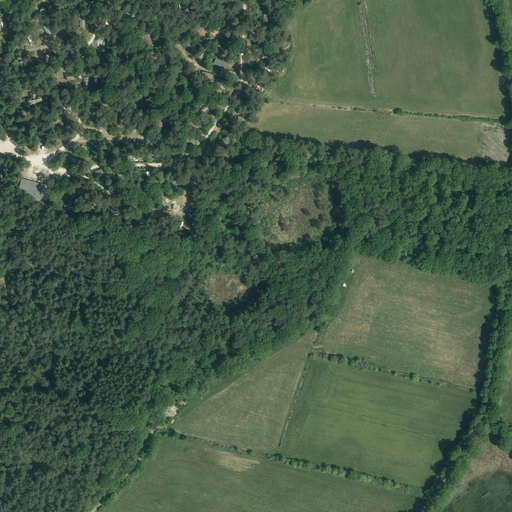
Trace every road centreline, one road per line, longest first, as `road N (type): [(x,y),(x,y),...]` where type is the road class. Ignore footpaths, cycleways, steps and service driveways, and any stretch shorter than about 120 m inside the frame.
road 1 (track): [(423,511),(484,413),(511,254)]
road 2 (track): [(243,0),(239,83),(198,157),(184,210)]
road 3 (unknown): [(39,163),(79,127),(73,116),(83,96),(85,47),(71,35),(25,50),(19,34)]
road 4 (track): [(0,150),(105,187),(195,244)]
road 5 (track): [(198,157),(96,165),(77,175)]
